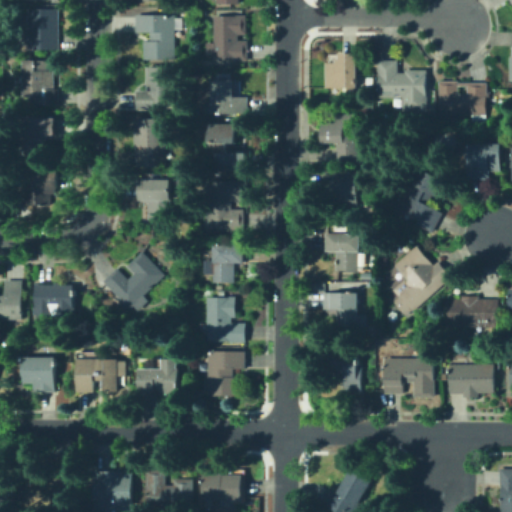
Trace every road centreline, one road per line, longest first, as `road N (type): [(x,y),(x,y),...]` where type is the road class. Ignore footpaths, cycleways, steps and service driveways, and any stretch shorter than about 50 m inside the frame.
road 1 (residential): [(285,511),(288,0)]
road 2 (residential): [(511,434),(0,431)]
road 3 (residential): [(100,0),(93,214),(65,241),(0,239)]
road 4 (residential): [(458,25),(425,17),(288,16)]
